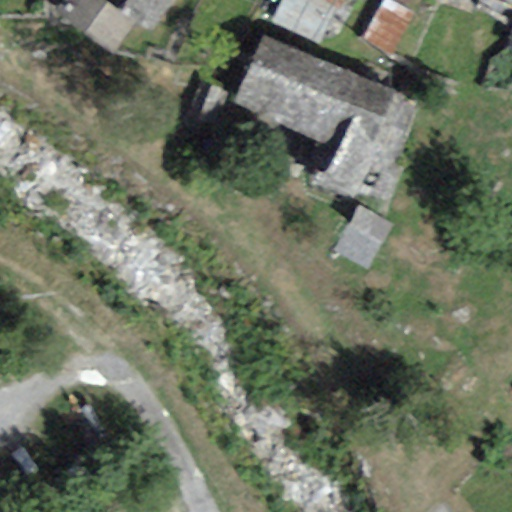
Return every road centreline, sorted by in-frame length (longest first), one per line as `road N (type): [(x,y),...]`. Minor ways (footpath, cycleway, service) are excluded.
road 1 (residential): [(199,511),(138,391),(118,372),(78,370),(0,402)]
road 2 (track): [(104,367),(33,291),(0,275)]
